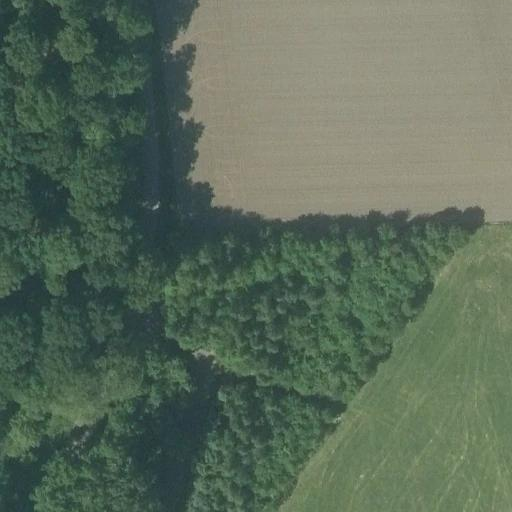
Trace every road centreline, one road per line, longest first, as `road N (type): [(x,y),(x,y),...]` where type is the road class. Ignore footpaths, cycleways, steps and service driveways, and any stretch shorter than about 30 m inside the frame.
road 1 (unclassified): [(45,511),(133,318),(149,185),(133,0)]
road 2 (track): [(349,409),(217,365),(133,318)]
